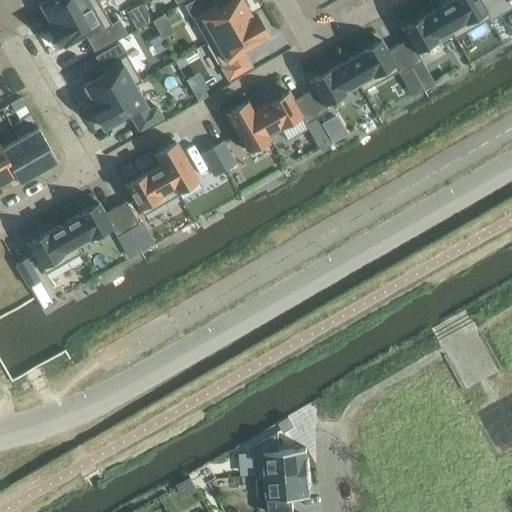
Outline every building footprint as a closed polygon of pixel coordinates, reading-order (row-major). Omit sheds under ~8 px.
[(45,0),(39,4),(51,24),(47,26),(48,27),(94,0),(45,0)] [(97,0),(94,0),(48,27),(60,48),(85,33),(94,49),(124,32),(118,21),(111,25),(97,0)] [(213,0),(194,0),(185,6),(206,42),(255,14),(254,13),(251,15),(242,0),(231,0),(218,8),(213,0)] [(450,0),(437,7),(452,34),(451,34),(454,38),(489,18),(491,21),(502,14),(493,0),(450,0)] [(493,0),(502,14),(511,8),(511,5),(509,0),(493,0)] [(142,2),(128,10),(137,27),(151,19),(142,2)] [(407,38),(397,44),(410,67),(422,61),(418,53),(451,34),(452,34),(437,7),(402,28),(407,37),(407,38)] [(163,37),(175,30),(165,12),(153,19),(163,37)] [(255,14),(206,42),(227,79),(251,66),(242,50),(267,35),(255,14)] [(381,40),(345,60),(358,82),(357,83),(362,91),(397,71),(399,74),(410,67),(397,44),(387,50),(381,40)] [(105,73),(83,85),(95,105),(91,107),(92,108),(141,80),(119,43),(96,57),(105,73)] [(314,88),(303,94),(316,116),(328,110),(323,102),(357,83),(358,82),(345,60),(310,81),(314,88)] [(198,99),(210,93),(200,71),(188,76),(198,99)] [(141,80),(92,108),(104,129),(129,114),(129,115),(138,130),(162,117),(156,106),(149,110),(134,85),(141,81),(141,80)] [(254,111),(253,111),(268,137),(302,118),(305,123),(316,116),(303,94),(293,100),(288,91),(254,111)] [(20,97),(10,103),(14,110),(24,104),(20,97)] [(247,101),(225,113),(246,150),(268,137),(253,111),(254,111),(253,111),(247,101)] [(334,113),(319,121),(330,140),(345,131),(334,113)] [(38,127),(18,138),(37,172),(57,161),(38,127)] [(18,138),(0,148),(0,149),(15,175),(19,183),(37,172),(18,138)] [(222,140),(211,147),(224,169),(235,163),(222,140)] [(175,142),(154,154),(160,165),(161,164),(176,190),(177,190),(196,178),(175,142)] [(211,147),(201,153),(214,175),(224,169),(211,147)] [(0,183),(15,175),(0,149),(0,183)] [(160,165),(125,185),(142,215),(179,194),(177,190),(176,190),(161,164),(160,165)] [(125,201),(115,207),(127,229),(138,223),(125,201)] [(98,202),(63,223),(75,245),(76,244),(110,225),(116,236),(127,229),(115,207),(105,212),(104,213),(98,202)] [(63,223),(27,243),(44,273),(81,252),(76,244),(75,245),(63,223)] [(24,254),(14,260),(26,283),(37,277),(24,254)] [(42,278),(32,283),(42,304),(52,299),(42,278)] [(278,432),(254,445),(257,475),(310,471),(308,457),(307,457),(306,450),(306,448),(300,448),(294,449),(279,450),(278,432)] [(311,486),(310,471),(257,475),(259,511),(262,511),(294,510),(293,496),(310,495),(310,493),(309,486),(311,486)]
